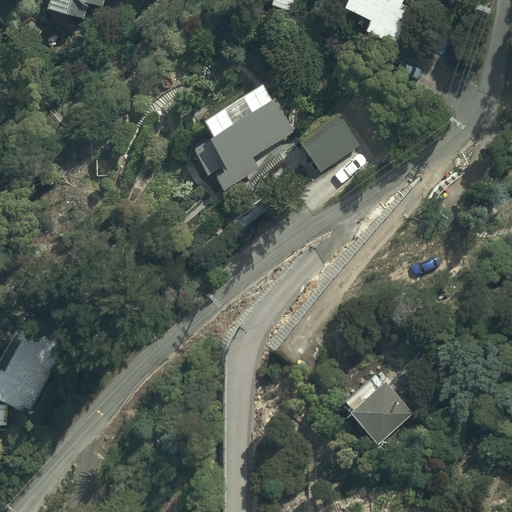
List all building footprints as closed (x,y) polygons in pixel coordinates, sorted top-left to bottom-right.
[(49,0),(79,10),(82,0),(49,0)] [(361,0),(359,6),(389,21),(399,0),(361,0)] [(258,76),(198,112),(208,128),(204,131),(224,164),(213,170),(221,185),(257,164),(250,152),(294,126),(272,90),(267,93),(258,76)] [(339,103),(300,129),(321,161),(360,135),(339,103)] [(0,387),(23,400),(67,322),(27,299),(12,325),(16,327),(0,355),(0,387)] [(383,360),(347,391),(377,426),(413,395),(383,360)] [(298,439),(285,432),(268,470),(282,476),(298,439)]
